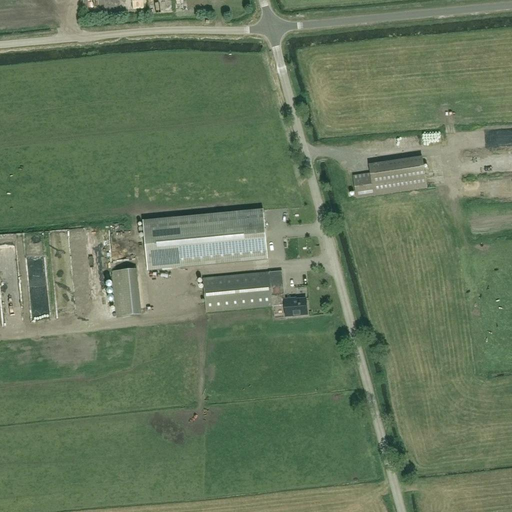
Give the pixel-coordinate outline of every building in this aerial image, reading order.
[(356,199),(427,189),(422,157),(369,165),(370,174),(353,176),(356,199)] [(148,271),(268,260),(263,210),(144,222),(148,271)] [(100,240),(91,240),(91,250),(100,250),(100,240)] [(271,296),(269,273),(203,279),(207,313),(284,306),(285,317),(307,315),(306,300),(293,301),(293,300),(285,300),(284,295),(271,296)] [(139,274),(114,275),(115,320),(141,319),(139,274)]
